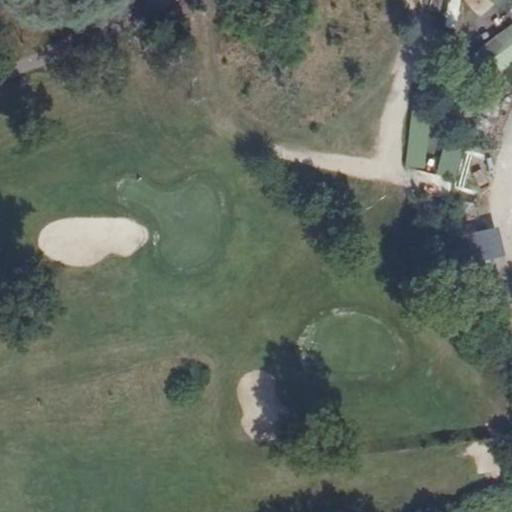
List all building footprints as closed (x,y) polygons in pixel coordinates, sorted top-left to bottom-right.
[(511,0),(488,0),(497,11),(511,0)] [(511,29),(510,26),(476,51),(498,79),(511,67),(511,29)] [(476,51),(454,69),(475,96),(498,79),(476,51)] [(454,177),(456,149),(439,148),(437,176),(454,177)] [(493,231),(461,238),(468,267),(500,260),(493,231)]
